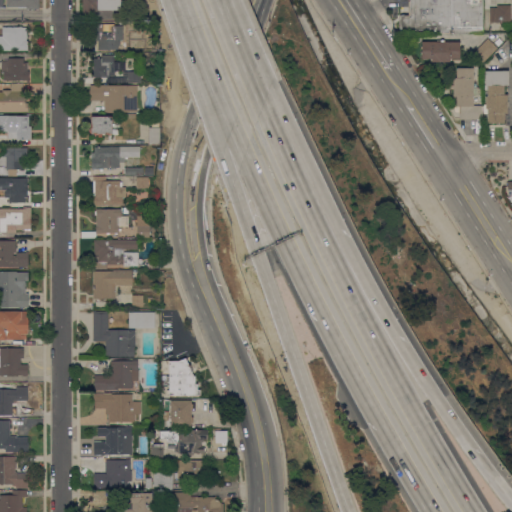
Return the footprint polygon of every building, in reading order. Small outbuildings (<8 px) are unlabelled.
[(28,6),(7,6),(7,0),(40,0),(40,8),(28,8),(28,6)] [(121,0),(121,10),(98,10),(98,8),(83,8),(83,0),(121,0)] [(451,30),(451,33),(429,33),(429,30),(411,30),(411,31),(402,31),(401,30),(400,29),(400,17),(401,15),(402,15),(409,15),(409,0),(452,0),(452,30),(451,30)] [(453,33),(453,30),(452,30),(452,0),(483,0),(483,33),(453,33)] [(511,5),(511,22),(502,22),(502,23),(500,23),(500,22),(490,22),(490,7),(498,7),(497,4),(499,4),(499,5),(511,5)] [(132,29),(132,35),(131,39),(120,39),(120,45),(119,45),(119,49),(111,49),(111,50),(96,50),(95,23),(117,23),(117,25),(129,25),(132,29)] [(0,36),(3,36),(3,27),(27,27),(28,38),(27,38),(27,41),(28,41),(28,50),(0,50),(0,36)] [(498,47),(482,64),(472,54),(488,38),(498,47)] [(500,38),(504,42),(499,47),(495,42),(500,38)] [(438,41),(438,40),(445,40),(445,41),(460,41),(460,58),(451,58),(451,61),(432,61),(432,58),(422,58),(422,41),(438,41)] [(93,69),(93,67),(93,66),(94,65),(94,58),(102,58),(102,54),(114,55),(114,61),(121,61),(125,62),(126,71),(115,71),(115,75),(109,75),(109,77),(94,77),(94,69),(93,69)] [(9,60),(9,58),(24,58),(24,62),(28,62),(28,70),(29,70),(30,83),(27,83),(27,80),(4,80),(4,71),(2,71),(2,60),(9,60)] [(474,83),(477,83),(477,94),(474,94),(474,105),(482,105),(482,119),(460,119),(460,112),(455,112),(454,108),(454,105),(457,105),(457,96),(454,96),(454,78),(457,78),(457,68),(474,68),(474,83)] [(509,70),(509,85),(505,85),(505,94),(508,94),(508,113),(505,113),(505,123),(488,123),(488,108),(486,108),(486,96),(488,96),(488,85),(486,85),(486,71),(509,70)] [(141,71),(141,82),(128,82),(128,71),(141,71)] [(0,91),(3,91),(3,90),(11,90),(11,84),(24,84),(24,97),(26,97),(26,103),(29,103),(29,112),(0,112),(0,91)] [(138,85),(137,112),(105,111),(105,100),(90,100),(91,85),(138,85)] [(0,115),(29,115),(29,126),(32,126),(32,139),(17,139),(17,138),(8,138),(8,131),(0,131),(0,115)] [(112,116),(112,135),(110,135),(110,134),(103,134),(103,137),(99,137),(99,133),(92,133),(92,116),(112,116)] [(160,127),(160,144),(149,144),(149,127),(160,127)] [(140,146),(140,157),(128,157),(128,158),(126,158),(126,157),(124,157),(125,161),(119,162),(119,167),(104,167),(104,168),(103,168),(103,171),(101,171),(101,168),(92,169),(92,152),(95,152),(95,146),(140,146)] [(28,147),(28,156),(26,156),(26,160),(23,160),(23,169),(7,169),(7,165),(0,165),(0,156),(3,156),(3,147),(28,147)] [(144,167),(144,175),(125,175),(125,167),(144,167)] [(154,167),(153,175),(145,175),(145,167),(154,167)] [(106,176),(106,180),(120,180),(120,182),(123,181),(123,187),(126,187),(126,197),(123,197),(123,199),(125,199),(125,202),(123,202),(123,205),(95,205),(95,192),(94,192),(94,176),(106,176)] [(149,176),(149,188),(137,188),(137,177),(149,176)] [(0,177),(29,178),(29,182),(28,182),(28,184),(29,184),(29,189),(26,189),(26,202),(12,202),(12,203),(9,203),(9,195),(10,195),(10,190),(0,190),(0,177)] [(0,208),(23,208),(23,207),(31,207),(31,229),(32,229),(32,231),(25,231),(25,229),(17,229),(17,232),(0,232),(0,208)] [(118,234),(115,234),(115,233),(114,233),(111,233),(110,233),(110,234),(107,234),(107,233),(102,233),(99,233),(97,233),(97,231),(95,231),(95,228),(96,228),(96,226),(97,226),(97,217),(96,217),(95,216),(94,214),(95,211),(95,209),(97,210),(96,208),(121,208),(121,215),(129,215),(129,226),(119,226),(119,228),(122,228),(122,231),(120,231),(120,233),(118,233),(118,234)] [(150,225),(150,237),(137,237),(138,225),(150,225)] [(138,239),(138,249),(124,249),(124,252),(139,252),(139,266),(124,266),(124,264),(107,264),(107,268),(95,268),(95,239),(138,239)] [(0,240),(16,240),(16,252),(14,252),(14,255),(17,255),(17,252),(27,252),(27,251),(28,251),(28,266),(0,266),(0,240)] [(133,270),(133,285),(116,285),(116,298),(94,298),(94,270),(113,271),(113,270),(133,270)] [(0,271),(17,271),(17,272),(29,272),(29,281),(26,281),(26,293),(28,293),(28,307),(0,307),(0,271)] [(144,295),(144,306),(132,306),(132,295),(144,295)] [(96,310),(96,311),(109,311),(109,330),(136,329),(136,347),(135,347),(135,356),(106,356),(106,340),(94,340),(94,310),(96,310)] [(0,311),(28,311),(28,334),(27,334),(27,339),(6,339),(6,340),(0,340),(0,311)] [(155,311),(155,327),(129,328),(129,312),(155,311)] [(0,348),(24,348),(24,358),(21,358),(21,364),(28,364),(28,375),(0,375),(0,348)] [(179,361),(186,358),(194,376),(196,376),(196,384),(198,384),(198,390),(201,390),(201,395),(170,395),(167,395),(167,390),(170,390),(170,381),(167,381),(167,376),(170,376),(170,361),(179,361)] [(95,375),(107,375),(112,375),(112,361),(138,361),(138,368),(139,368),(139,381),(133,381),(133,388),(129,388),(129,390),(122,390),(122,388),(118,388),(118,389),(95,389),(95,375)] [(0,389),(12,389),(12,386),(28,386),(28,389),(30,389),(30,397),(28,397),(28,400),(14,400),(14,404),(13,404),(13,415),(0,415),(0,389)] [(95,393),(112,393),(113,394),(133,394),(133,401),(142,401),(142,414),(136,414),(136,422),(108,422),(108,414),(106,414),(106,408),(95,408),(95,393)] [(171,400),(192,400),(192,403),(192,408),(192,417),(192,421),(192,426),(171,425),(171,422),(167,422),(167,417),(171,417),(171,411),(167,411),(167,405),(171,405),(171,400)] [(0,420),(10,420),(10,435),(17,435),(17,437),(28,437),(28,452),(6,452),(6,448),(0,448),(0,420)] [(131,426),(131,435),(132,435),(133,453),(96,454),(96,441),(105,441),(105,436),(97,436),(97,427),(131,426)] [(179,431),(179,430),(209,429),(209,439),(205,439),(205,441),(204,442),(203,443),(202,443),(202,445),(205,445),(205,453),(178,453),(178,451),(175,451),(174,448),(168,448),(168,438),(160,438),(160,431),(179,431)] [(153,446),(153,444),(164,444),(164,458),(151,458),(151,446),(153,446)] [(0,456),(16,456),(16,468),(15,468),(15,471),(18,471),(18,472),(28,472),(28,487),(16,488),(16,485),(13,485),(13,483),(0,483),(0,456)] [(126,459),(131,459),(131,470),(132,470),(132,480),(128,480),(128,487),(94,487),(94,473),(106,473),(106,459),(126,459)] [(174,460),(208,460),(208,469),(203,469),(203,481),(185,481),(185,478),(175,478),(174,460)] [(154,470),(174,471),(173,490),(158,490),(158,486),(153,486),(154,486),(153,486),(153,484),(154,484),(154,470)] [(28,490),(28,496),(23,496),(23,507),(27,506),(27,511),(0,511),(0,494),(13,494),(13,490),(28,490)] [(191,492),(191,496),(216,496),(216,499),(217,499),(219,500),(221,502),(221,503),(224,503),(224,511),(166,511),(166,508),(169,508),(169,492),(191,492)] [(153,511),(155,511),(118,511),(118,509),(132,509),(132,502),(128,502),(128,493),(153,493),(153,511)]
